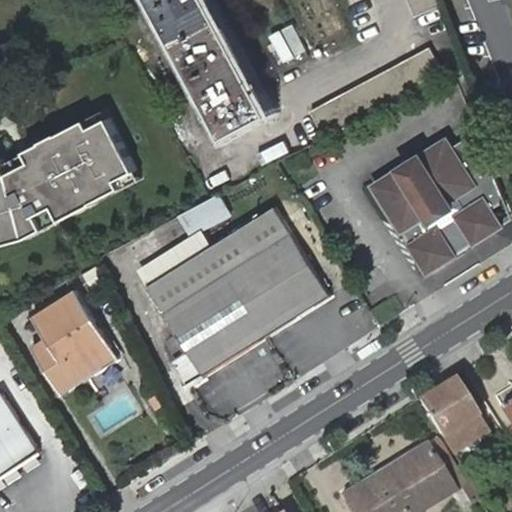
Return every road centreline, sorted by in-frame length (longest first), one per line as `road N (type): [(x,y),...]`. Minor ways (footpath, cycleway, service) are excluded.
road 1 (primary): [(163,511),(511,292)]
road 2 (unknown): [(36,511),(40,469),(0,393)]
